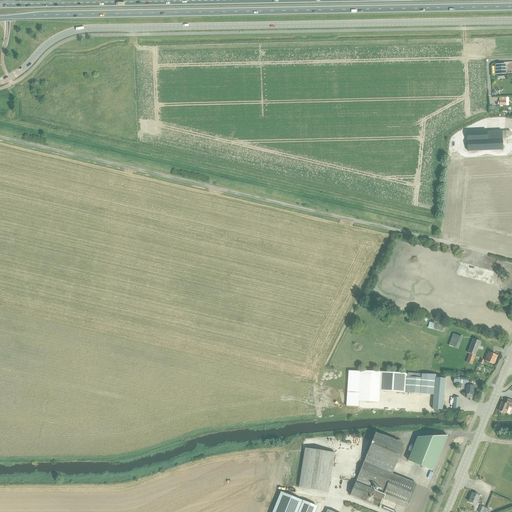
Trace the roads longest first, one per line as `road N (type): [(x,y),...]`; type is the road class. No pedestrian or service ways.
road 1 (secondary): [(0,81),(48,42),(85,28),(511,20)]
road 2 (track): [(0,136),(511,258)]
road 3 (trunk): [(0,17),(511,6)]
road 4 (trunk): [(335,0),(0,5)]
road 5 (secondary): [(446,511),(508,361)]
